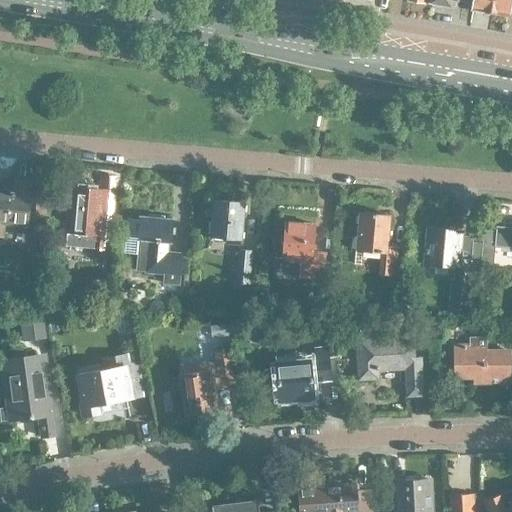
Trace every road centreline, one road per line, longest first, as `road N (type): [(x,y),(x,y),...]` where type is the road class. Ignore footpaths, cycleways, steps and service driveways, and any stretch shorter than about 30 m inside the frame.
road 1 (unclassified): [(0,492),(185,454),(360,435),(511,432)]
road 2 (unclassified): [(511,182),(0,137)]
road 3 (primary): [(511,82),(27,0)]
